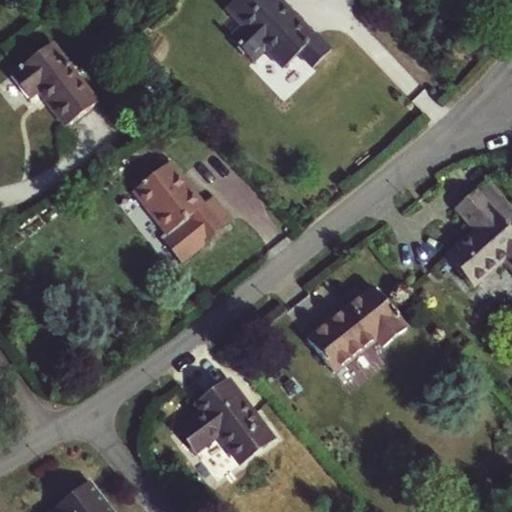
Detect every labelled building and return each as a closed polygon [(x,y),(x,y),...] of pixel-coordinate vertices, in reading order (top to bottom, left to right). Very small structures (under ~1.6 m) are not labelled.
[(284,68),(316,38),(281,1),(282,0),(237,0),(228,9),(284,68)] [(68,125),(99,100),(54,44),(14,76),(32,99),(41,92),(68,125)] [(171,164),(135,192),(169,234),(186,221),(204,243),(233,221),(215,198),(204,206),(171,164)] [(511,210),(492,188),(481,198),(504,223),(511,216),(511,210)] [(474,231),(445,255),(472,287),(502,261),(511,272),(511,233),(504,223),(481,198),(475,191),(456,208),(474,231)] [(407,328),(373,286),(305,340),(334,373),(376,339),(382,346),(407,328)] [(176,428),(179,432),(228,382),(195,405),(199,411),(176,428)] [(271,440),(228,382),(179,432),(194,451),(218,435),(240,463),(271,440)] [(57,511),(70,507),(94,492),(87,483),(48,511),(57,511)] [(109,511),(94,492),(70,507),(57,511),(109,511)]
